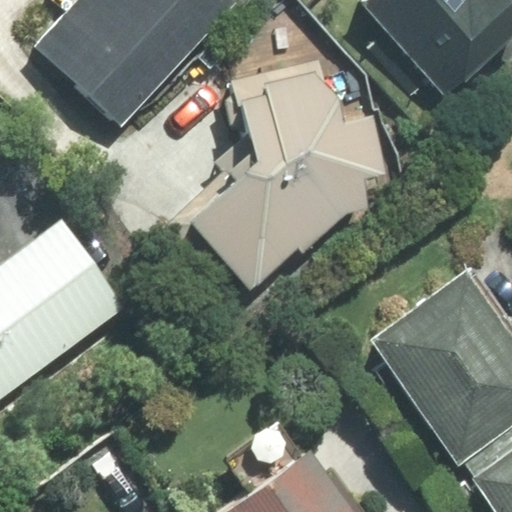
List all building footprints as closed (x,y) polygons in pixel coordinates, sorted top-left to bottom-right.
[(105,137),(220,11),(207,0),(68,0),(17,56),(105,137)] [(511,31),(511,23),(491,0),(350,0),(347,3),(436,101),(511,31)] [(241,300),(353,212),(347,190),(370,176),(350,118),(321,128),(303,75),(211,90),(226,180),(167,234),(241,300)] [(0,400),(108,314),(39,227),(0,258),(0,400)] [(511,422),(511,374),(446,282),(348,352),(437,476),(511,422)] [(511,511),(511,443),(452,496),(465,511),(511,511)] [(332,511),(288,457),(220,511),(332,511)]
